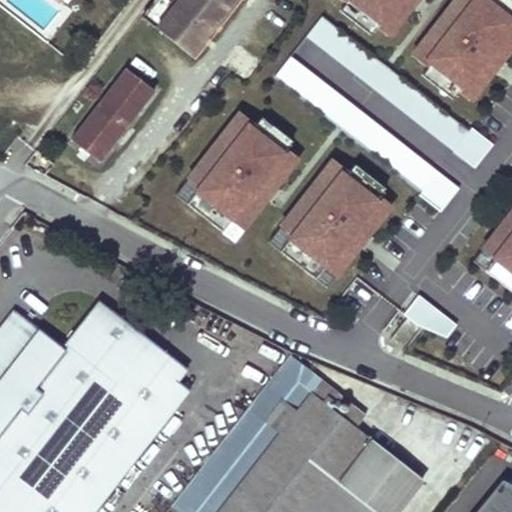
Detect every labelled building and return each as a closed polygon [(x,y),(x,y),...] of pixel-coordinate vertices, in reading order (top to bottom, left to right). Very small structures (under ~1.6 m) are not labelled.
[(179,0),(158,28),(192,55),(235,0),(179,0)] [(412,0),(342,0),(345,2),(340,8),(366,29),(373,20),(387,31),(412,0)] [(474,102),(511,50),(511,0),(460,0),(419,56),(430,65),(421,77),(454,101),(461,92),(474,102)] [(340,81),(347,71),(475,163),(491,141),(319,17),(296,49),(340,81)] [(459,180),(286,56),(271,77),(444,201),(459,180)] [(127,67),(70,139),(101,163),(157,91),(127,67)] [(254,124),(235,110),(173,196),(233,240),(295,155),(282,145),(288,136),(260,116),(254,124)] [(355,166),(349,173),(329,158),(266,242),(326,286),(388,205),(375,195),(382,186),(355,166)] [(511,210),(476,259),(511,290),(511,210)] [(403,315),(447,336),(457,317),(413,295),(403,315)] [(11,306),(0,318),(0,511),(87,511),(186,387),(174,377),(183,366),(94,296),(57,342),(11,306)] [(397,511),(421,482),(340,418),(328,410),(308,394),(215,511),(397,511)] [(339,396),(328,410),(340,418),(350,405),(339,396)]
